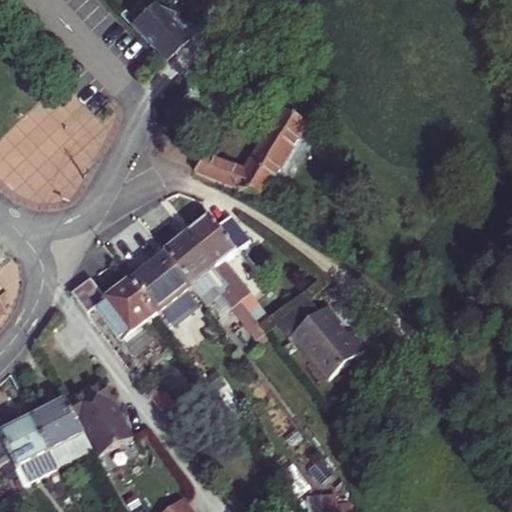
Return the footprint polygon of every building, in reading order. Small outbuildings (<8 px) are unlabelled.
[(128,23),(163,61),(184,39),(166,22),(171,13),(150,1),(128,23)] [(259,55),(242,45),(230,67),(247,77),(259,55)] [(250,181),(211,163),(201,183),(265,209),(312,133),(286,119),(250,181)] [(215,229),(193,246),(253,322),(262,316),(230,274),(255,255),(235,229),(222,239),(215,229)] [(0,248),(0,281),(1,282),(22,265),(4,245),(0,248)] [(193,246),(171,263),(200,300),(207,309),(219,300),(243,330),(253,322),(193,246)] [(171,263),(137,292),(164,329),(200,300),(171,263)] [(77,302),(93,325),(101,319),(128,355),(140,346),(145,353),(155,345),(150,339),(164,329),(137,292),(111,310),(96,288),(77,302)] [(332,317),(297,345),(333,390),(372,358),(361,345),(353,352),(347,343),(351,340),(332,317)] [(140,346),(128,355),(132,362),(145,353),(140,346)] [(158,389),(146,397),(168,428),(180,420),(158,389)] [(108,396),(70,414),(97,464),(100,470),(134,453),(120,425),(118,426),(112,416),(117,413),(108,396)] [(70,414),(38,430),(63,480),(97,464),(70,414)] [(38,430),(4,447),(13,467),(25,496),(32,511),(41,511),(71,498),(38,430)] [(4,447),(0,438),(0,474),(13,467),(4,447)] [(355,511),(352,489),(323,493),(326,511),(355,511)] [(204,511),(196,501),(181,511),(204,511)]
